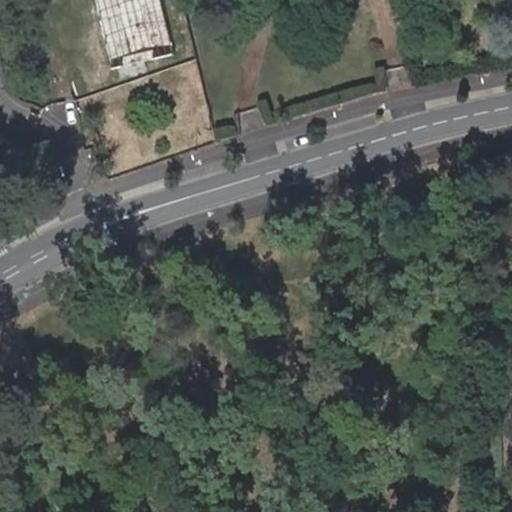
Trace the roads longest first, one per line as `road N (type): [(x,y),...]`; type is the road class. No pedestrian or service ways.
road 1 (tertiary): [(100,226),(511,103)]
road 2 (residential): [(100,226),(72,153),(0,100)]
